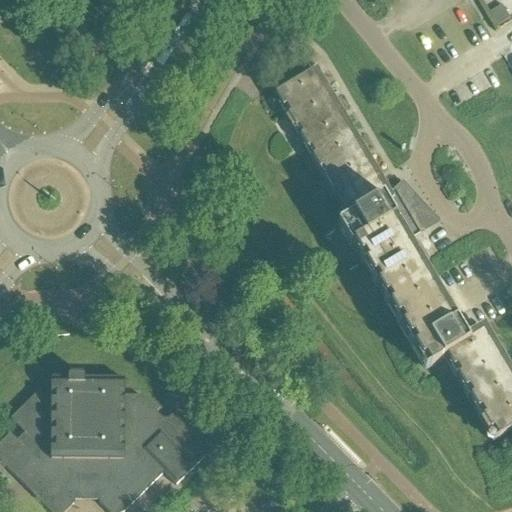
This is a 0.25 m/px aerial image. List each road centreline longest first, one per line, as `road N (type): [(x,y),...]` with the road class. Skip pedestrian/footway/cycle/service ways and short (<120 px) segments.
road 1 (tertiary): [(376,511),(98,237)]
road 2 (residential): [(511,248),(471,155),(341,0)]
road 3 (tertiary): [(83,150),(193,0)]
